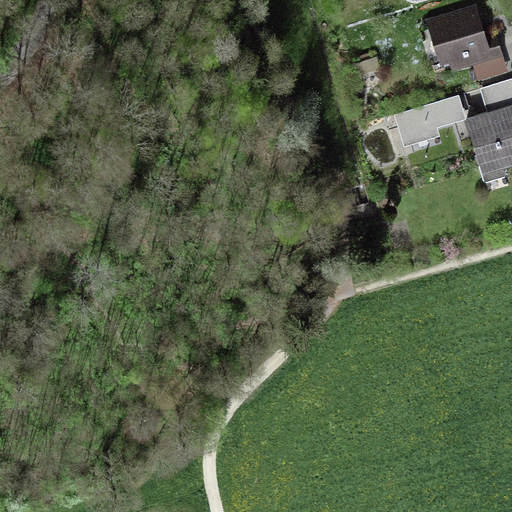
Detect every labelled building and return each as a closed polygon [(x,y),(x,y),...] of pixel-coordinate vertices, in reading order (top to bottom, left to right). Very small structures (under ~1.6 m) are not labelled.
[(476,78),(508,69),(497,32),(487,36),(476,2),(427,17),(441,63),(448,61),(451,70),(472,64),(476,78)] [(360,60),(363,71),(380,66),(376,55),(360,60)] [(511,100),(511,77),(480,87),(486,108),(511,100)] [(466,117),(466,114),(459,92),(394,112),(403,144),(440,133),(438,125),(466,117)] [(503,165),(511,162),(511,100),(486,108),(466,114),(466,117),(485,179),(506,173),(503,165)]
